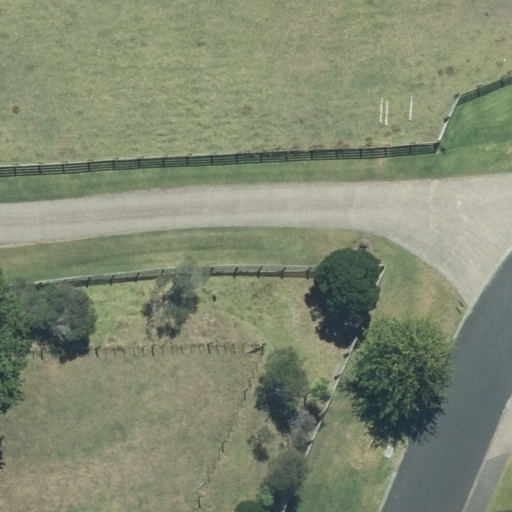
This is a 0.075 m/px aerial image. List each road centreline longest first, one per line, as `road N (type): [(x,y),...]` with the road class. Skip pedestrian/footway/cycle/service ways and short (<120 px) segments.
road 1 (residential): [(0,225),(388,210),(511,235)]
road 2 (residential): [(422,511),(485,362),(511,326)]
